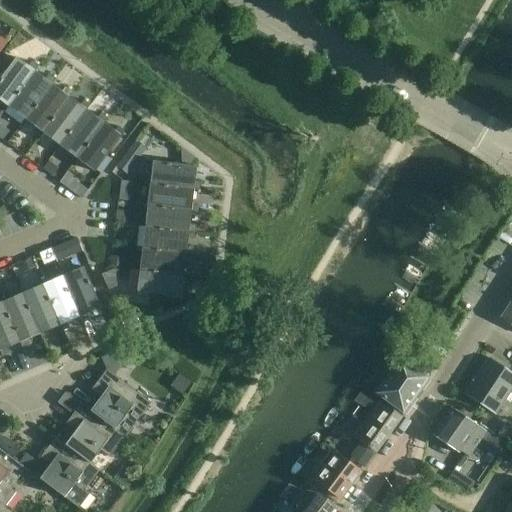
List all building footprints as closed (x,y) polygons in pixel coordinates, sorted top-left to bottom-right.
[(6,50),(0,57),(0,78),(16,57),(6,50)] [(34,71),(35,71),(38,66),(32,62),(28,67),(16,57),(0,78),(0,100),(8,107),(34,71)] [(35,71),(34,71),(8,107),(25,119),(51,84),(52,84),(55,80),(49,75),(45,79),(35,71)] [(51,84),(25,119),(41,132),(68,96),(69,97),(73,93),(72,92),(72,91),(67,88),(63,93),(52,84),(51,84)] [(68,96),(41,132),(58,145),(85,109),(86,110),(89,105),(83,100),(80,105),(69,97),(68,96)] [(85,109),(58,145),(59,145),(76,159),(103,123),(104,123),(107,119),(107,118),(101,114),(97,118),(86,110),(85,109)] [(103,123),(76,159),(95,172),(96,170),(101,174),(111,160),(107,156),(122,137),(120,136),(124,131),(118,126),(114,131),(104,123),(103,123)] [(0,125),(0,139),(1,141),(8,131),(0,125)] [(140,156),(130,149),(128,151),(128,150),(116,166),(126,175),(138,159),(138,158),(140,156)] [(48,161),(42,169),(51,176),(57,168),(48,161)] [(150,184),(193,189),(200,190),(200,183),(194,182),(196,167),(152,161),(150,184)] [(67,172),(59,183),(62,185),(69,190),(77,180),(67,172)] [(118,194),(117,202),(130,204),(132,182),(127,181),(121,181),(119,180),(118,194)] [(192,203),(193,189),(150,184),(147,205),(191,211),(197,212),(198,203),(192,203)] [(77,185),(71,192),(81,199),(85,195),(87,192),(77,185)] [(189,224),(191,211),(147,205),(144,227),(188,232),(195,233),(195,225),(189,224)] [(129,212),(117,210),(115,222),(115,223),(127,224),(129,212)] [(186,246),(188,232),(144,227),(142,248),(186,253),(192,254),(193,247),(186,246)] [(76,238),(66,243),(72,257),(83,253),(83,252),(77,238),(76,238)] [(69,255),(64,243),(52,249),(57,260),(69,255)] [(184,267),(186,253),(142,248),(139,270),(183,275),(183,274),(190,276),(190,268),(184,267)] [(50,249),(38,254),(43,265),(54,260),(50,249)] [(124,259),(111,257),(109,266),(123,268),(124,259)] [(29,261),(18,265),(21,274),(33,269),(29,261)] [(80,316),(79,316),(82,323),(89,319),(86,313),(100,307),(83,267),(62,276),(80,316)] [(117,276),(113,269),(101,274),(106,287),(113,284),(117,276)] [(139,270),(135,301),(155,303),(156,294),(180,297),(187,297),(188,290),(181,289),(183,275),(139,270)] [(79,316),(80,316),(62,276),(43,285),(60,325),(59,325),(62,331),(69,328),(67,322),(79,316)] [(47,330),(59,325),(60,325),(43,285),(23,293),(40,334),(39,334),(42,340),(49,337),(47,330)] [(23,293),(3,302),(20,342),(19,342),(22,348),(23,348),(29,345),(26,339),(39,334),(40,334),(23,293)] [(511,299),(500,317),(511,324),(511,299)] [(7,348),(19,342),(20,342),(3,302),(0,302),(0,349),(0,350),(0,351),(3,357),(10,353),(7,348)] [(137,343),(128,354),(141,363),(149,352),(151,351),(138,341),(137,343)] [(495,415),(511,389),(511,372),(488,357),(488,358),(488,359),(476,377),(474,376),(469,384),(471,385),(465,394),(465,393),(464,394),(495,415)] [(375,394),(399,410),(403,413),(427,379),(400,359),(376,393),(375,394)] [(115,429),(125,437),(134,423),(150,403),(106,370),(91,391),(100,398),(91,411),(115,429)] [(354,435),(353,436),(376,452),(389,433),(400,417),(377,400),(374,403),(365,416),(366,417),(362,424),(354,435)] [(115,429),(91,411),(81,403),(65,424),(75,431),(65,445),(89,464),(90,463),(100,450),(109,457),(125,437),(115,429)] [(507,446),(478,426),(451,407),(432,435),(459,454),(461,451),(469,457),(477,444),(499,459),(507,446)] [(511,443),(511,425),(505,421),(497,434),(511,443)] [(89,464),(65,445),(56,437),(40,458),(50,465),(39,479),(78,508),(89,493),(85,490),(99,470),(90,463),(89,464)] [(5,438),(0,444),(0,449),(12,458),(19,449),(5,438)] [(358,445),(350,458),(364,467),(372,454),(358,445)] [(0,502),(5,507),(6,506),(15,494),(10,489),(26,468),(12,458),(0,449),(0,502)] [(315,479),(313,481),(338,501),(340,499),(361,472),(336,453),(315,479)] [(121,466),(113,477),(128,488),(136,477),(121,466)] [(317,493),(303,511),(329,511),(334,506),(317,493)] [(13,511),(6,506),(5,507),(0,502),(0,511),(13,511)] [(420,511),(439,511),(430,503),(420,511)]
